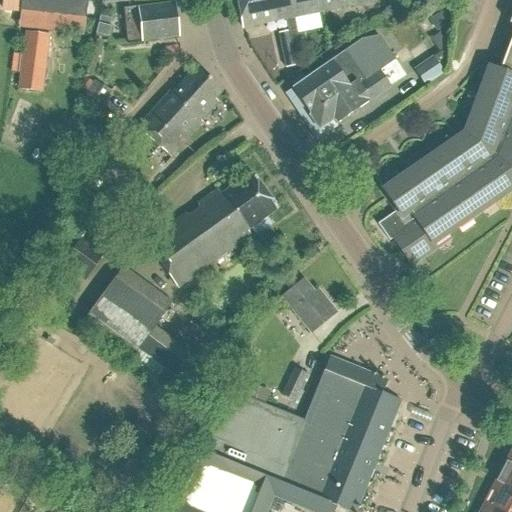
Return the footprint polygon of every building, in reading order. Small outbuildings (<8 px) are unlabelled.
[(21,0),(21,11),(86,19),(97,21),(101,0),(21,0)] [(290,13),(287,0),(234,0),(241,28),(283,19),(283,20),(285,20),(292,18),(291,13),(290,13)] [(315,0),(287,0),(290,13),(291,13),(292,18),(293,18),(319,12),(315,0)] [(315,0),(319,12),(320,12),(319,8),(332,6),(333,10),(349,6),(350,9),(373,4),(372,0),(315,0)] [(142,42),(177,38),(173,6),(138,10),(138,9),(123,11),(127,45),(142,43),(142,42)] [(441,52),(432,57),(442,72),(446,70),(448,41),(449,19),(443,11),(430,20),(439,33),(432,38),(441,52)] [(397,211),(377,225),(389,242),(393,239),(411,265),(450,238),(447,234),(511,189),(511,188),(511,13),(508,24),(511,25),(511,35),(499,71),(489,68),(465,134),(464,134),(458,138),(408,173),(383,190),(388,197),(397,211)] [(95,35),(107,38),(108,32),(107,31),(110,20),(99,17),(95,35)] [(284,68),(289,67),(302,65),(297,41),(293,18),(292,18),(285,20),(287,32),(277,34),(284,68)] [(21,75),(44,78),(49,37),(27,34),(21,75)] [(291,88),(318,130),(333,121),(336,125),(390,87),(379,71),(395,60),(378,36),(360,40),(291,88)] [(413,70),(423,85),(442,72),(432,57),(413,70)] [(214,101),(223,91),(196,67),(171,94),(167,90),(146,113),(148,115),(137,127),(171,158),(202,124),(200,122),(217,104),(214,101)] [(404,99),(417,84),(405,74),(392,89),(404,99)] [(87,92),(81,102),(91,108),(99,113),(111,92),(104,88),(94,82),(93,83),(87,92)] [(217,168),(209,174),(215,181),(223,175),(217,168)] [(184,215),(145,244),(178,289),(251,236),(247,231),(250,229),(255,236),(256,236),(271,225),(266,218),(277,210),(251,175),(222,196),(218,191),(198,206),(199,210),(189,217),(184,215)] [(72,221),(106,245),(123,222),(89,198),(72,221)] [(136,217),(145,225),(158,210),(149,202),(136,217)] [(59,239),(73,249),(66,259),(61,265),(84,281),(88,275),(107,249),(85,233),(71,223),(59,239)] [(80,326),(129,362),(137,351),(147,337),(154,328),(173,302),(123,267),(80,326)] [(321,302),(303,280),(281,298),(311,334),(336,313),(325,299),(321,302)] [(282,350),(292,342),(258,294),(248,301),(282,350)] [(137,351),(129,362),(179,398),(187,386),(196,372),(203,362),(154,328),(147,337),(137,351)] [(239,359),(226,351),(211,373),(207,370),(200,381),(217,392),(239,359)] [(224,391),(194,467),(175,511),(265,511),(272,498),(307,511),(333,511),(335,508),(344,511),(354,511),(398,402),(380,395),(385,382),(327,359),(302,422),(224,391)] [(282,395),(294,401),(306,374),(294,369),(282,395)] [(480,511),(511,511),(511,454),(511,453),(480,511)] [(9,488),(0,483),(0,493),(6,496),(9,488)]
